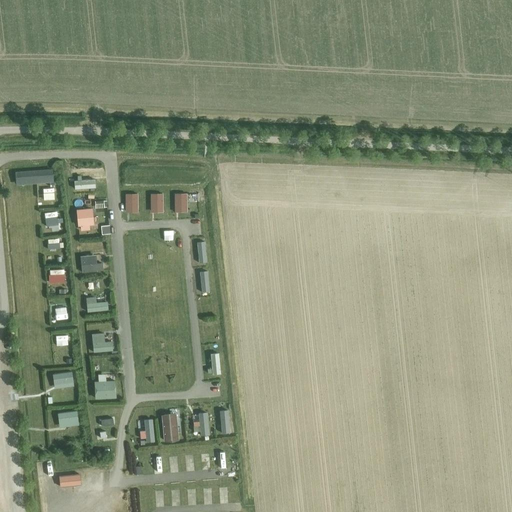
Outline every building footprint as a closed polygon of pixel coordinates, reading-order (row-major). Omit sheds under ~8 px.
[(52,170),(15,173),(16,181),(53,178),(52,170)] [(92,207),(77,208),(78,225),(81,225),(81,230),(90,229),(90,224),(94,224),(92,207)] [(93,256),(81,257),(82,273),(102,271),(102,263),(94,264),(93,256)] [(93,298),(86,299),(87,312),(107,310),(107,308),(107,304),(106,302),(94,303),(93,298)] [(99,333),(92,334),(94,352),(112,350),(111,341),(100,342),(99,333)] [(71,372),(53,374),(55,384),(65,383),(66,387),(73,386),(71,372)] [(115,381),(95,382),(95,398),(115,397),(115,381)] [(76,411),(58,413),(60,423),(70,422),(71,426),(78,425),(76,411)] [(206,412),(198,413),(200,436),(208,435),(206,412)] [(175,413),(162,414),(164,440),(178,439),(175,413)] [(152,419),(143,420),(146,442),(155,441),(152,419)]
